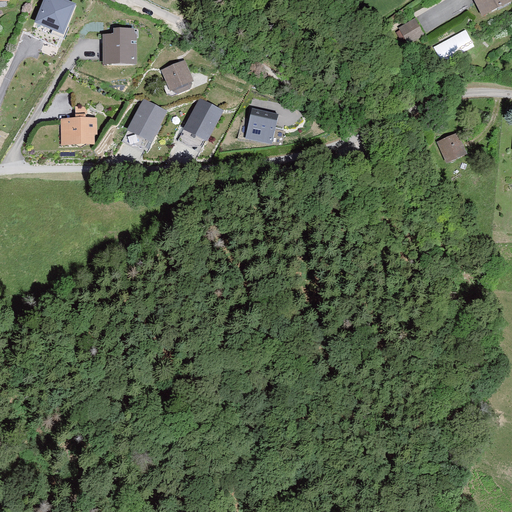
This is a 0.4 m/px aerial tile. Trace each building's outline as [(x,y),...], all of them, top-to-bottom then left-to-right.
[(74,5),(62,0),(45,0),(36,21),(63,33),(74,5)] [(511,0),(481,0),(492,19),(511,8),(511,0)] [(412,23),(398,32),(408,48),(422,38),(412,23)] [(133,29),(102,29),(102,62),(134,61),(133,29)] [(435,45),(443,62),(476,45),(467,29),(435,45)] [(183,59),(159,69),(167,89),(191,79),(183,59)] [(201,99),(183,132),(207,145),(224,111),(201,99)] [(168,112),(144,100),(127,133),(151,145),(168,112)] [(251,108),(243,138),(275,146),(282,116),(251,108)] [(99,118),(60,119),(61,147),(97,145),(96,135),(99,135),(99,118)] [(456,130),(435,141),(453,177),(474,167),(456,130)]
